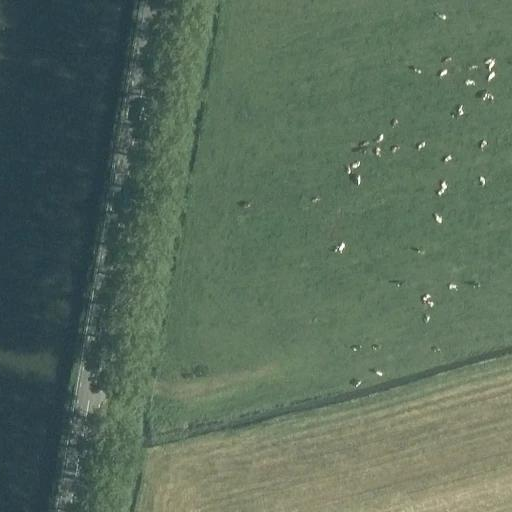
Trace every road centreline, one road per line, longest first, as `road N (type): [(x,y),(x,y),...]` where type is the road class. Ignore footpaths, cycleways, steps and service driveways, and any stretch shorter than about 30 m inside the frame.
road 1 (tertiary): [(158,0),(70,511)]
road 2 (track): [(511,322),(156,386),(92,380)]
